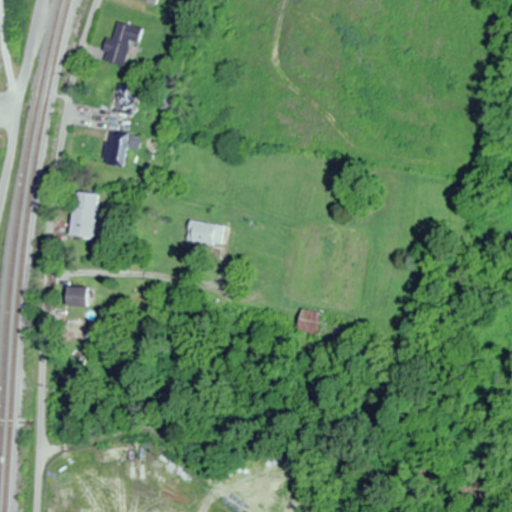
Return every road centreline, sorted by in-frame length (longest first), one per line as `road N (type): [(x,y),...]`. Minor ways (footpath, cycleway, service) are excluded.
road 1 (residential): [(41,511),(57,209),(77,74),(99,0)]
road 2 (residential): [(0,193),(40,0)]
